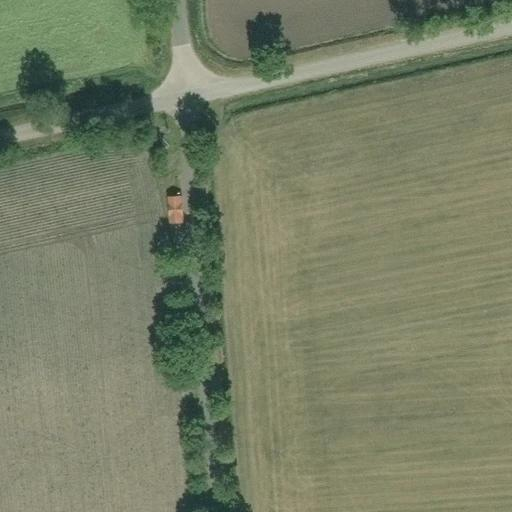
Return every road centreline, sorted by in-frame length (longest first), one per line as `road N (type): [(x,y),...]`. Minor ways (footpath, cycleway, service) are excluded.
road 1 (unclassified): [(186,97),(511,26)]
road 2 (unclassified): [(0,138),(186,97)]
